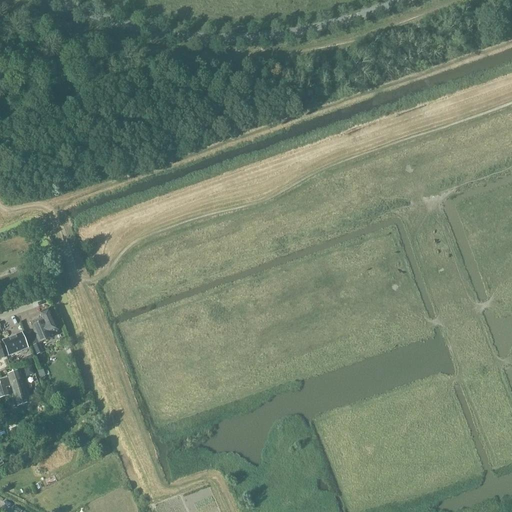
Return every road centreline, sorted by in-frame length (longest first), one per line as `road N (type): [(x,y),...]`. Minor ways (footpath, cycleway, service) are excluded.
road 1 (unknown): [(79,278),(100,278),(134,242),(260,203),(345,161),(511,100)]
road 2 (unclassified): [(54,0),(126,25),(217,39),(303,32),(404,0)]
road 3 (unknown): [(79,278),(49,207),(0,206)]
